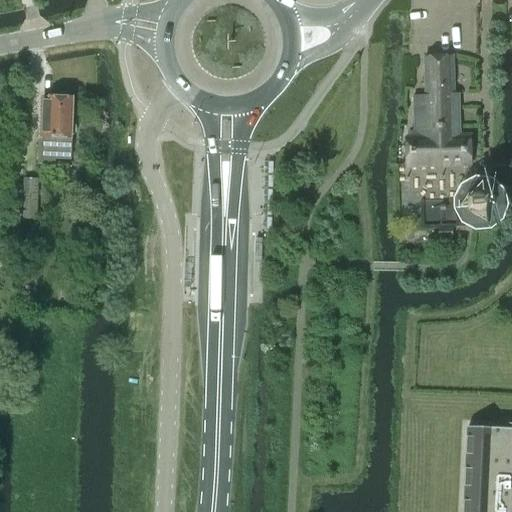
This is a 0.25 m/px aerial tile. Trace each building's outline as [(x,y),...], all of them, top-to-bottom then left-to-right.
[(415,136),(407,137),(408,165),(471,163),(471,135),(459,136),(458,127),(460,127),(459,107),(454,107),(453,56),(425,57),(426,95),(414,96),(414,113),(415,136)] [(70,158),(71,134),(72,134),(73,134),(74,134),(75,132),(76,132),(76,131),(77,130),(77,129),(77,127),(76,126),(76,125),(75,124),(74,123),(73,123),(71,122),(71,99),(66,98),(66,97),(66,96),(65,95),(64,94),(63,94),(63,93),(62,93),(59,92),(59,93),(58,93),(57,93),(56,94),(55,94),(55,95),(55,96),(54,97),(54,98),(50,98),(50,103),(41,103),(40,153),(54,154),(54,158),(70,158)] [(38,219),(38,179),(24,179),(24,219),(38,219)] [(479,224),(482,224),(485,224),(488,223),(491,222),(493,220),(495,218),(497,215),(499,212),(499,209),(500,206),(500,203),(499,200),(497,197),(496,195),(493,192),(491,190),(488,189),(485,188),(482,188),(479,188),(476,188),(473,189),(471,191),(469,193),(467,195),(465,197),(464,200),(463,203),(463,205),(463,209),(464,212),(466,215),(468,217),(470,220),(473,221),(475,223),(479,224)] [(511,511),(511,421),(463,420),(458,511),(511,511)]
